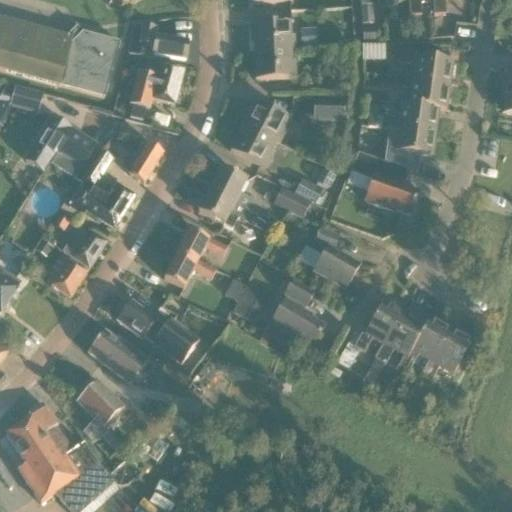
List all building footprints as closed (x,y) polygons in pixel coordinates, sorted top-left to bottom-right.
[(105,0),(108,8),(133,2),(132,0),(105,0)] [(371,0),(359,0),(360,10),(372,9),(371,0)] [(383,0),(384,9),(393,8),(396,8),(395,0),(383,0)] [(435,0),(410,0),(411,2),(408,3),(409,20),(420,19),(420,3),(432,3),(435,3),(435,0)] [(460,0),(435,0),(435,3),(432,3),(432,19),(444,18),(444,2),(460,2),(460,0)] [(385,21),(393,21),(393,8),(384,9),(385,21)] [(361,28),(373,27),(372,9),(360,10),(361,28)] [(81,35),(74,28),(62,39),(0,21),(0,75),(57,90),(57,89),(103,101),(118,45),(81,35)] [(252,27),(253,55),(294,54),(293,25),(252,27)] [(156,31),(141,29),(139,46),(140,46),(138,58),(151,60),(152,59),(184,64),(187,46),(155,40),(156,31)] [(377,44),(376,32),(362,32),(362,45),(377,44)] [(299,51),(314,52),(313,33),(298,33),(299,51)] [(413,69),(411,81),(411,85),(449,90),(452,66),(437,64),(438,51),(417,49),(415,57),(398,55),(397,67),(413,69)] [(294,54),(253,55),(254,84),(295,82),(294,54)] [(144,112),(148,113),(151,103),(173,110),(183,74),(155,67),(151,80),(137,76),(128,108),(131,109),(144,112)] [(409,93),(407,108),(438,113),(445,114),(449,90),(411,85),(411,81),(395,79),(393,91),(409,93)] [(0,100),(0,108),(9,111),(14,91),(7,89),(0,100)] [(36,118),(42,98),(14,91),(9,111),(36,118)] [(311,125),(343,125),(343,104),(312,103),(311,125)] [(255,104),(242,129),(278,147),(291,122),(255,104)] [(395,135),(396,132),(434,137),(438,113),(407,108),(399,107),(397,123),(368,120),(367,131),(395,135)] [(128,121),(141,124),(144,112),(131,109),(128,121)] [(52,121),(36,147),(24,165),(41,176),(69,132),(52,121)] [(278,147),(242,129),(229,155),(265,173),(278,147)] [(396,132),(395,135),(394,147),(378,145),(377,157),(393,159),(394,156),(431,161),(434,137),(396,132)] [(59,157),(81,172),(95,151),(72,136),(59,157)] [(142,146),(131,162),(126,170),(131,173),(128,179),(143,188),(162,158),(142,146)] [(99,226),(113,235),(135,201),(116,189),(107,203),(92,194),(111,164),(97,155),(77,185),(81,188),(67,210),(97,229),(99,226)] [(74,183),(81,172),(59,157),(57,156),(50,168),(74,183)] [(372,184),(365,206),(393,216),(394,215),(409,220),(417,197),(402,192),(403,190),(383,183),(388,168),(357,157),(350,176),(372,184)] [(393,170),(417,173),(419,160),(395,157),(393,170)] [(220,172),(208,195),(256,219),(262,209),(239,197),(245,185),(220,172)] [(293,197),(308,205),(315,192),(300,184),(293,197)] [(281,193),(272,209),(301,224),(310,207),(293,199),(281,193)] [(256,219),(208,195),(197,217),(222,230),(223,229),(231,233),(236,222),(251,230),(256,219)] [(61,235),(68,224),(57,217),(50,228),(61,235)] [(62,256),(88,274),(106,247),(88,235),(87,237),(78,232),(62,256)] [(319,233),(314,247),(333,254),(338,240),(319,233)] [(188,235),(177,256),(196,266),(203,252),(221,262),(226,253),(208,243),(207,245),(188,235)] [(46,262),(52,252),(40,244),(34,254),(46,262)] [(314,275),(345,294),(358,271),(327,252),(314,275)] [(314,272),(322,261),(311,254),(304,266),(314,272)] [(196,266),(177,256),(163,284),(182,294),(192,275),(210,284),(215,275),(196,266)] [(50,290),(69,302),(86,277),(60,260),(48,278),(51,280),(48,285),(52,287),(50,290)] [(0,315),(20,288),(0,274),(0,315)] [(284,300),(305,312),(313,298),(292,286),(284,300)] [(231,317),(251,329),(267,302),(246,290),(231,317)] [(298,342),(312,350),(323,331),(309,323),(310,320),(284,305),(270,329),(296,344),(298,342)] [(371,343),(382,349),(385,351),(404,317),(383,305),(364,338),(361,336),(353,351),(363,357),(371,343)] [(117,325),(116,326),(140,344),(142,342),(180,369),(198,346),(169,324),(163,332),(154,325),(155,325),(131,307),(125,314),(123,314),(116,324),(117,325)] [(404,317),(385,351),(382,349),(374,363),(384,369),(392,355),(403,361),(406,363),(425,329),(404,317)] [(417,359),(428,365),(431,367),(450,334),(429,322),(425,329),(406,363),(403,361),(395,375),(405,380),(417,359)] [(450,334),(431,367),(428,365),(420,379),(430,385),(438,371),(452,379),(471,346),(450,334)] [(86,357),(119,382),(128,389),(147,364),(117,341),(114,344),(103,336),(86,357)] [(106,434),(117,423),(114,420),(123,412),(96,385),(75,406),(93,423),(81,435),(109,463),(122,450),(106,434)] [(134,412),(149,427),(158,417),(143,403),(134,412)] [(41,408),(40,409),(37,408),(30,413),(30,416),(27,418),(30,421),(4,438),(24,468),(17,474),(40,508),(53,499),(64,511),(86,511),(114,488),(97,469),(83,448),(71,456),(56,432),(57,431),(41,408)] [(185,439),(191,432),(172,417),(166,424),(185,439)]
